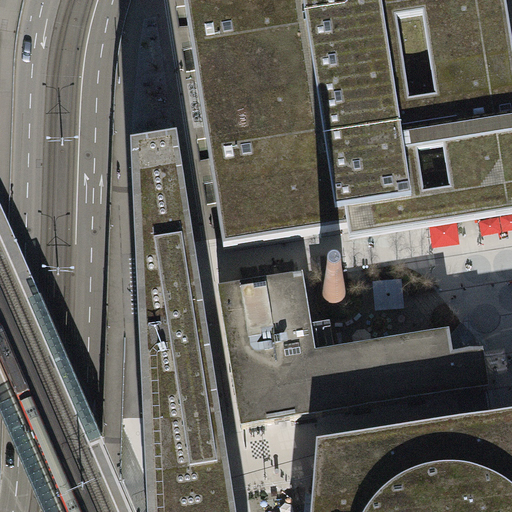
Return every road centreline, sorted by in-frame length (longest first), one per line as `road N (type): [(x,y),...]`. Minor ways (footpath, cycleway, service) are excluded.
road 1 (primary): [(80,511),(96,96),(113,0)]
road 2 (primary): [(44,0),(32,55),(14,511)]
